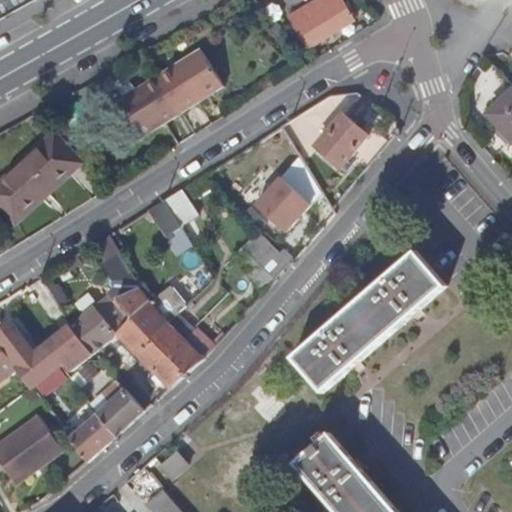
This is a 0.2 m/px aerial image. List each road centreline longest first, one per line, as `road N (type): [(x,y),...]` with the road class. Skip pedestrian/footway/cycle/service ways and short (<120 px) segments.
road 1 (residential): [(56,511),(221,369),(439,120)]
road 2 (residential): [(416,23),(0,280)]
road 3 (primary): [(137,0),(0,77)]
